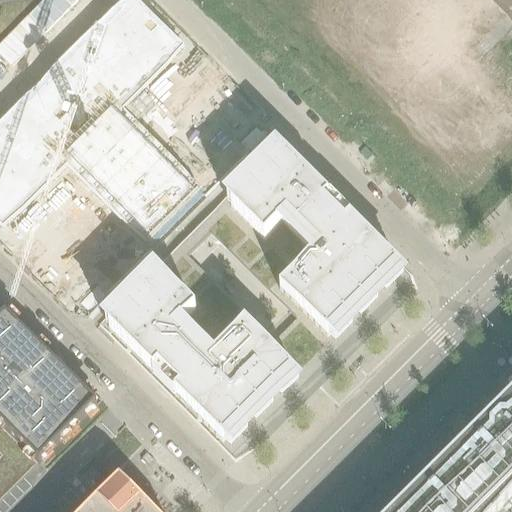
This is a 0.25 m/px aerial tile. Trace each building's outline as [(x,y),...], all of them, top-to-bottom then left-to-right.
[(128,4),(0,131),(0,225),(1,227),(66,162),(147,242),(191,198),(111,117),(176,52),(128,4)] [(284,156),(230,210),(264,244),(286,221),(318,254),(279,293),(327,341),(398,270),(284,156)] [(162,279),(108,333),(222,446),(293,375),(245,327),(206,367),(173,335),(195,312),(162,279)] [(97,408),(5,317),(0,322),(0,427),(11,439),(39,466),(50,455),(97,408)] [(363,363),(350,375),(354,379),(366,366),(363,363)] [(511,399),(399,511),(499,511),(511,498),(511,399)] [(149,511),(119,482),(89,511),(149,511)]
